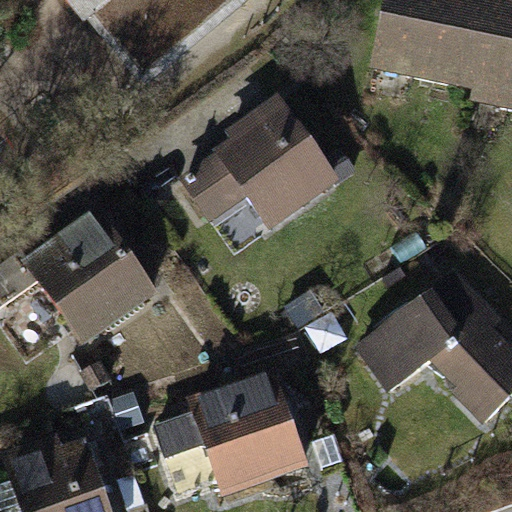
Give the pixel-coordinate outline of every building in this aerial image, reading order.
[(67,0),(88,24),(93,20),(146,83),(245,0),(67,0)] [(511,4),(478,0),(394,0),(385,72),(511,88),(511,4)] [(210,157),(184,177),(253,268),(363,185),(295,94),(210,157)] [(75,261),(50,277),(97,350),(180,297),(133,224),(75,261)] [(511,320),(464,267),(367,354),(412,403),(445,373),(503,436),(511,428),(511,320)] [(304,368),(204,407),(238,495),(339,456),(304,368)] [(143,511),(115,435),(14,473),(28,511),(143,511)]
